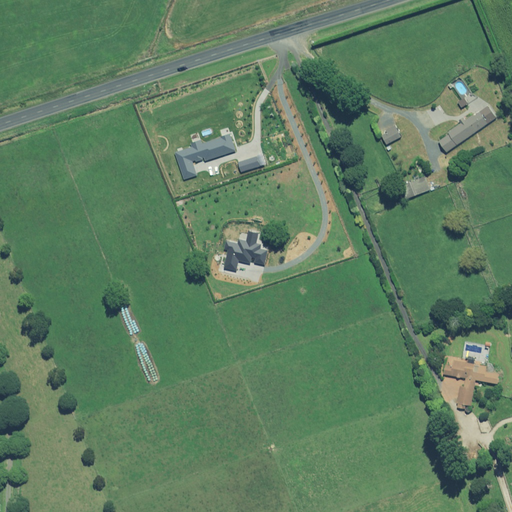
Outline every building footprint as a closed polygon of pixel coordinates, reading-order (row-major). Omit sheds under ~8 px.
[(482,113),(479,108),(474,112),(476,115),(468,120),(467,118),(462,122),(463,123),(451,132),(452,134),(442,141),(449,152),(488,126),(490,129),(497,124),(487,110),(482,113)] [(402,138),(397,129),(384,135),(389,144),(402,138)] [(200,140),(192,143),(194,148),(178,153),(185,177),(194,174),(190,160),(195,159),(196,162),(204,159),(205,162),(235,152),(229,135),(202,144),(200,140)] [(256,156),(238,162),(241,173),(267,165),(264,154),(256,156)] [(436,189),(432,180),(405,190),(408,199),(436,189)] [(254,265),(265,267),(268,250),(262,249),(263,244),(258,243),(260,233),(247,230),(245,239),(238,237),(237,243),(226,241),(224,250),(227,250),(222,271),(237,274),(240,263),(250,265),(252,258),(256,257),(254,265)] [(483,359),(469,356),(468,360),(450,357),(446,374),(468,379),(466,387),(463,386),(459,407),(467,409),(468,405),(473,406),(478,380),(500,384),(502,374),(489,372),(490,366),(482,365),(483,359)]
